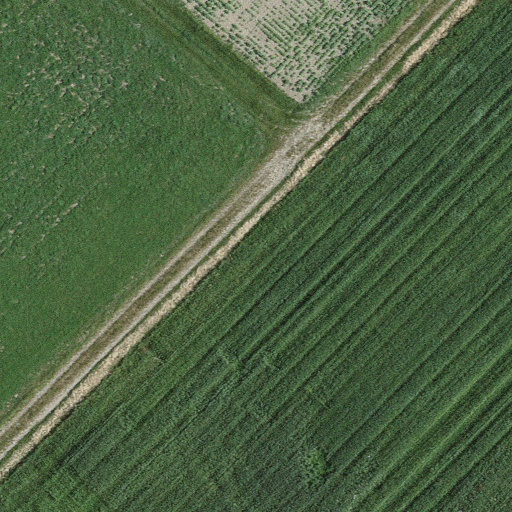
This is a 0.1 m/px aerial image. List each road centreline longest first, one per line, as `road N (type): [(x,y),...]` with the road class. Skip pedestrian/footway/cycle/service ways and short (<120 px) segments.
road 1 (track): [(0,491),(482,0)]
road 2 (track): [(120,0),(321,164)]
